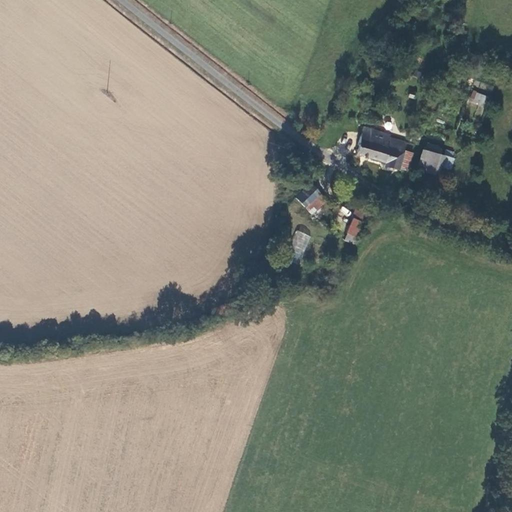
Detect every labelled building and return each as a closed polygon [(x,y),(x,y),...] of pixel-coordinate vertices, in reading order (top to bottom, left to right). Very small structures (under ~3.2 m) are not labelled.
[(473,90),(468,100),(482,107),(487,96),(473,90)] [(403,147),(405,139),(386,134),(386,132),(370,128),(361,126),(354,155),(383,163),(383,166),(397,170),(399,163),(404,164),(408,149),(403,147)] [(432,176),(439,154),(421,148),(413,170),(432,176)] [(320,194),(309,183),(294,198),(305,209),(320,194)] [(327,201),(320,194),(305,209),(312,216),(327,201)] [(369,198),(366,197),(363,197),(360,199),(359,202),(360,205),(363,207),(366,207),(369,205),(370,202),(369,198)] [(354,210),(352,218),(365,222),(367,214),(354,210)] [(365,222),(352,218),(346,234),(348,235),(357,237),(360,238),(365,222)] [(285,256),(299,263),(311,236),(297,230),(285,256)] [(357,237),(348,235),(346,242),(354,245),(357,237)]
